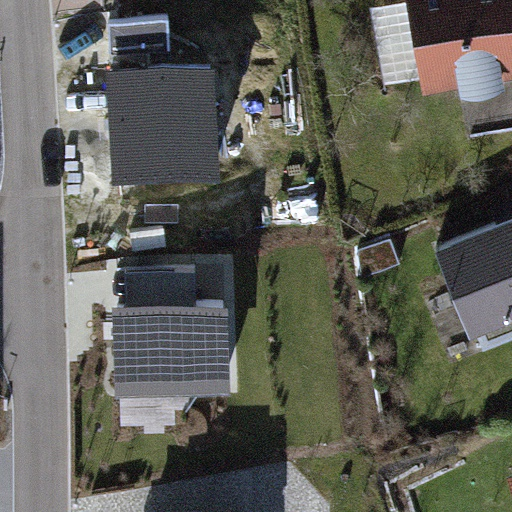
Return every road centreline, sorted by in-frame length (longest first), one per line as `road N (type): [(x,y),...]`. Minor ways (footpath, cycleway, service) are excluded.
road 1 (residential): [(34,292),(21,0)]
road 2 (residential): [(39,511),(34,292)]
